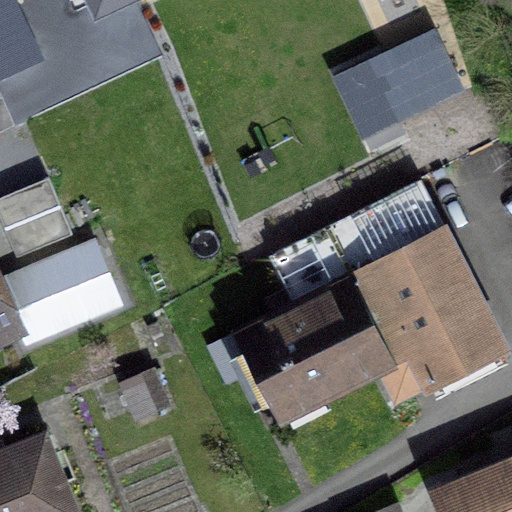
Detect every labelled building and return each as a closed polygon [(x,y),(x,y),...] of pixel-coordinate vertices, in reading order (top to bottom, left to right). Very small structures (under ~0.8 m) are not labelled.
[(231,334),(250,374),(278,429),(376,381),(391,412),(507,355),(444,229),(348,276),(231,334)] [(0,286),(0,291),(22,333),(28,348),(118,309),(91,247),(0,286)] [(0,343),(22,333),(0,291),(0,343)] [(71,511),(44,440),(0,456),(0,511),(71,511)] [(511,511),(511,457),(427,492),(435,511),(511,511)]
